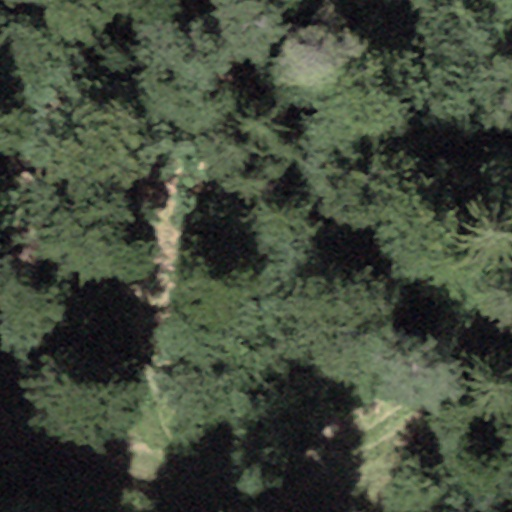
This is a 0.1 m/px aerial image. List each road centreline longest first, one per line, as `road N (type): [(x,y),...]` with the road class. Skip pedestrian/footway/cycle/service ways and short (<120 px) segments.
road 1 (track): [(233,504),(511,342)]
road 2 (track): [(0,436),(183,478),(246,511)]
road 3 (track): [(0,505),(134,511)]
